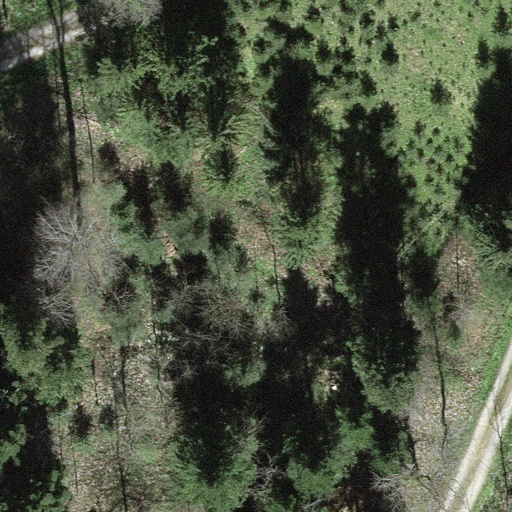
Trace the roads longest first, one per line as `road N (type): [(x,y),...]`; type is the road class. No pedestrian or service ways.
road 1 (track): [(0,82),(176,0)]
road 2 (track): [(463,511),(511,384)]
